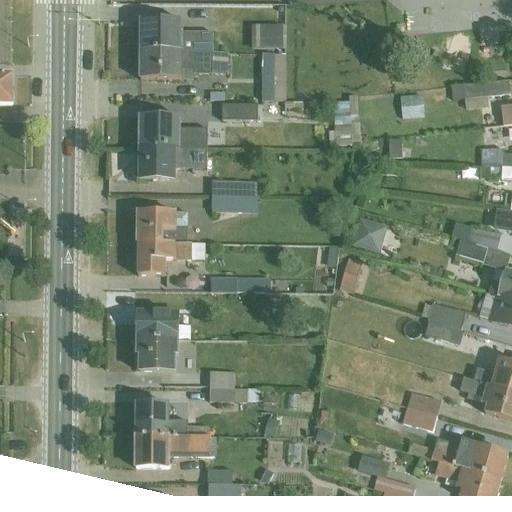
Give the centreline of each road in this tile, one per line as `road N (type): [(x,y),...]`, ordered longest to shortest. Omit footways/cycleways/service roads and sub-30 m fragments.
road 1 (primary): [(57,511),(61,0)]
road 2 (unknown): [(367,0),(440,15),(511,0)]
